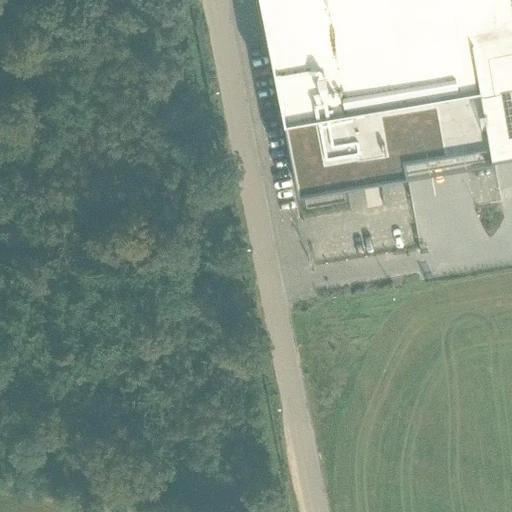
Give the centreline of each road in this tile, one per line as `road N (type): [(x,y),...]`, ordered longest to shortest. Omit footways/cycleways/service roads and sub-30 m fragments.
road 1 (unclassified): [(212,0),(312,511)]
road 2 (unclassified): [(125,511),(0,476)]
